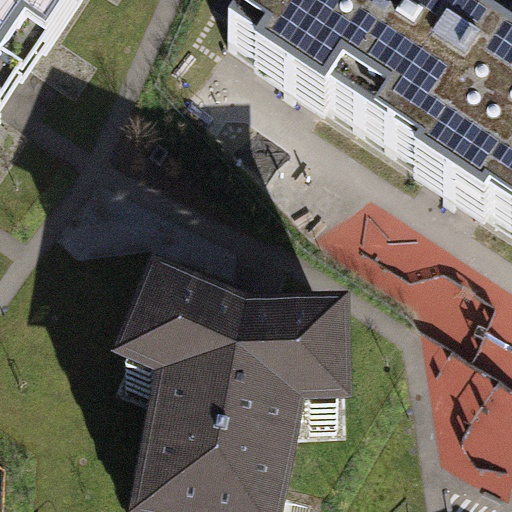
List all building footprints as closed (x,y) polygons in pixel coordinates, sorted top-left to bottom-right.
[(0,0),(0,65),(43,0),(0,0)] [(331,120),(342,127),(422,6),(412,0),(264,0),(230,53),(261,73),(255,82),(326,128),(331,120)] [(511,115),(511,65),(422,6),(342,127),(420,179),(415,186),(450,210),(511,115)] [(511,115),(450,210),(485,233),(490,225),(511,239),(511,115)] [(164,401),(143,511),(267,511),(282,422),(329,420),(328,344),(240,346),(152,312),(121,380),(164,401)]
